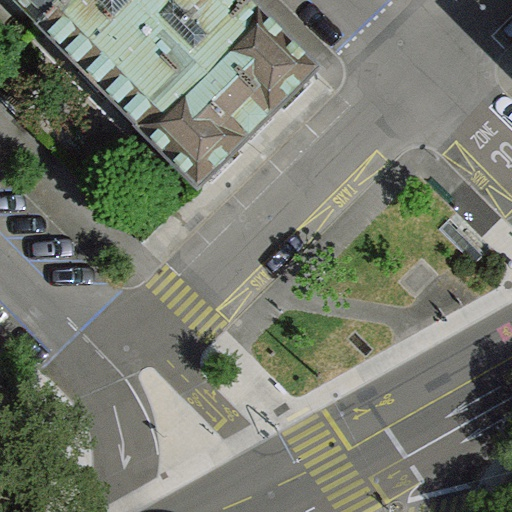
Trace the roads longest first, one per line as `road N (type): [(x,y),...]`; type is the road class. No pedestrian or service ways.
road 1 (residential): [(106,350),(184,305),(425,67)]
road 2 (secondary): [(472,395),(279,497)]
road 3 (residential): [(106,350),(123,431),(125,511)]
road 4 (residential): [(0,247),(106,350)]
road 5 (residential): [(511,161),(425,67)]
road 6 (residential): [(472,395),(435,511)]
